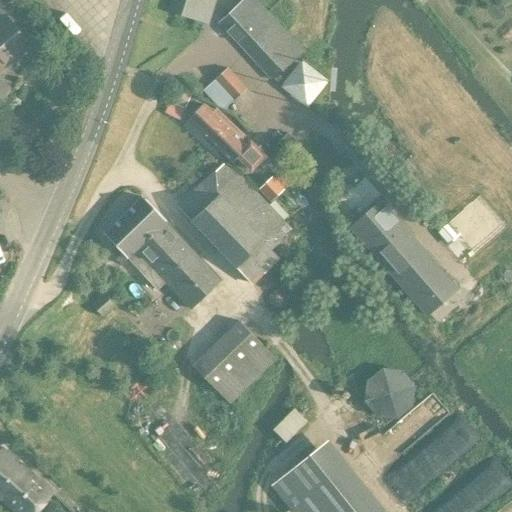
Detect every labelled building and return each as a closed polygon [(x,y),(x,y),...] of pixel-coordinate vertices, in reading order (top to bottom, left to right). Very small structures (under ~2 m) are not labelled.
[(172,0),(169,11),(206,23),(213,0),(172,0)] [(303,51),(254,0),(242,0),(219,22),(272,80),(303,51)] [(0,72),(31,46),(6,16),(0,20),(0,72)] [(246,89),(227,68),(206,87),(223,106),(233,98),(234,100),(246,89)] [(190,98),(174,91),(169,102),(185,109),(190,98)] [(188,120),(210,141),(224,125),(203,105),(188,120)] [(224,125),(210,141),(231,162),(236,156),(251,170),(265,155),(250,141),(246,145),(224,125)] [(221,165),(178,206),(177,207),(250,283),(277,257),(270,249),(291,229),(239,175),(221,165)] [(259,189),(271,202),(283,191),(270,178),(259,189)] [(192,308),(220,280),(164,222),(166,221),(143,197),(104,234),(122,254),(116,260),(121,265),(128,258),(158,289),(166,281),(192,308)] [(381,201),(351,227),(429,317),(459,292),(381,201)] [(191,366),(227,404),(274,360),(238,322),(191,366)] [(364,400),(376,416),(397,419),(413,407),(415,386),(403,370),(383,368),(366,380),(364,400)] [(36,511),(52,494),(2,449),(0,451),(0,497),(15,511),(36,511)] [(366,511),(316,449),(271,485),(292,511),(366,511)]
